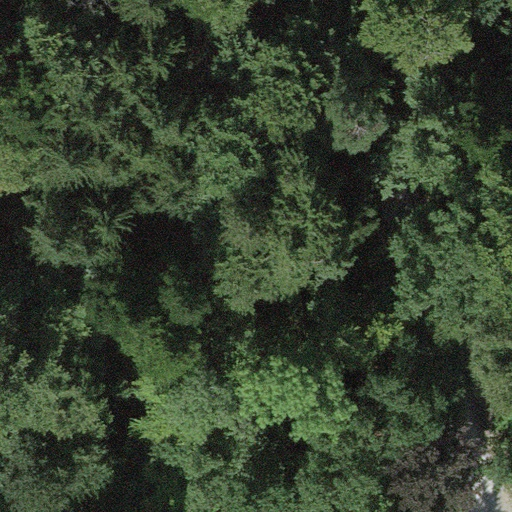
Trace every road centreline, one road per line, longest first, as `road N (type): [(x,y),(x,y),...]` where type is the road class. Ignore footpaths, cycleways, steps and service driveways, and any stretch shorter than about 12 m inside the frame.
road 1 (track): [(347,0),(504,511)]
road 2 (track): [(389,152),(511,162)]
